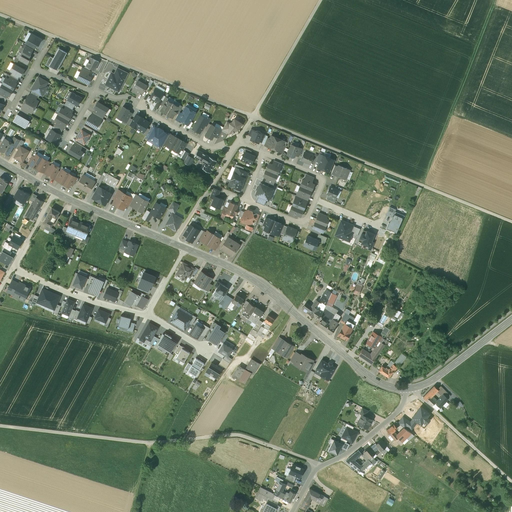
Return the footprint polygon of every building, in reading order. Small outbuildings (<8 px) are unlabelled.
[(41,40),(31,34),(25,44),(34,49),(37,44),(38,45),(41,40)] [(25,45),(23,44),(19,51),(21,53),(22,51),(30,55),(33,50),(25,45)] [(50,56),(45,65),(52,68),(52,67),(57,70),(65,57),(64,57),(67,52),(58,47),(55,52),(56,53),(53,58),(50,56)] [(30,55),(22,51),(21,53),(20,55),(21,56),(21,55),(29,59),(31,55),(30,55)] [(29,59),(21,55),(21,56),(19,60),(27,64),(30,60),(29,59)] [(99,62),(90,57),(86,66),(91,68),(95,70),(99,62)] [(24,70),(14,64),(10,70),(13,72),(20,76),(24,70)] [(114,74),(125,79),(128,73),(117,68),(114,74)] [(13,72),(10,76),(17,80),(20,76),(13,72)] [(88,75),(80,72),(77,78),(88,84),(91,77),(88,75)] [(125,79),(114,74),(111,72),(105,85),(118,92),(125,79)] [(38,77),(31,90),(32,90),(40,95),(42,92),(43,93),(46,89),(44,88),(48,82),(38,77)] [(8,79),(6,78),(2,84),(13,90),(16,84),(15,83),(8,79)] [(147,86),(138,80),(134,87),(140,91),(143,92),(147,86)] [(13,90),(2,84),(0,87),(0,90),(0,91),(8,95),(9,96),(13,90)] [(163,93),(155,88),(150,97),(158,101),(160,99),(163,93)] [(81,98),(72,92),(68,100),(75,104),(77,105),(81,98)] [(29,96),(28,95),(25,101),(35,107),(38,101),(35,99),(29,96)] [(75,104),(68,100),(64,105),(66,106),(73,110),(72,109),(75,104)] [(167,100),(163,106),(161,109),(164,111),(165,113),(167,114),(173,103),(167,100)] [(35,107),(25,101),(21,107),(22,108),(28,111),(31,113),(35,107)] [(108,108),(98,102),(94,108),(95,109),(104,114),(108,108)] [(178,107),(173,103),(167,114),(168,115),(170,114),(173,116),(175,112),(179,107),(178,107)] [(123,106),(117,117),(123,120),(128,111),(129,110),(123,106)] [(195,113),(190,110),(191,109),(186,107),(182,113),(181,115),(184,117),(182,121),(188,125),(195,113)] [(64,110),(61,108),(58,114),(68,120),(72,114),(71,114),(64,110)] [(104,114),(95,109),(93,113),(102,118),(104,114)] [(21,111),(18,115),(26,119),(28,115),(27,114),(21,111)] [(128,111),(123,120),(127,123),(126,124),(130,118),(132,114),(128,111)] [(182,113),(179,112),(178,114),(175,119),(181,122),(182,121),(184,117),(181,115),(182,113)] [(102,118),(93,113),(90,117),(99,122),(102,118)] [(18,115),(17,114),(14,121),(25,127),(29,120),(26,119),(18,115)] [(68,120),(58,114),(54,120),(56,121),(64,126),(65,126),(68,120)] [(143,118),(136,114),(133,120),(130,125),(131,125),(143,132),(146,127),(149,122),(143,119),(143,118)] [(200,115),(193,129),(199,133),(204,125),(207,119),(200,115)] [(99,122),(90,117),(89,116),(85,123),(96,129),(99,122)] [(242,123),(234,119),(232,122),(230,123),(229,128),(229,133),(238,129),(242,123)] [(64,126),(56,121),(53,127),(61,131),(64,126)] [(146,136),(145,137),(148,139),(155,127),(155,126),(152,124),(149,129),(146,136)] [(218,128),(211,124),(205,135),(211,139),(213,135),(218,128)] [(92,130),(84,125),(82,130),(90,134),(92,130)] [(155,127),(148,139),(153,142),(161,129),(159,128),(158,128),(155,127)] [(222,130),(218,128),(213,135),(217,138),(222,130)] [(60,134),(52,129),(49,134),(48,134),(49,140),(51,139),(56,142),(60,134)] [(82,130),(81,129),(79,133),(78,135),(76,139),(84,144),(90,134),(82,130)] [(161,129),(153,142),(159,146),(166,133),(163,131),(163,130),(161,129)] [(260,132),(257,131),(256,131),(254,131),(252,136),(251,139),(258,143),(259,141),(262,134),(261,133),(260,132)] [(166,133),(159,146),(162,147),(164,144),(169,134),(166,132),(166,133)] [(169,134),(164,144),(167,146),(172,136),(170,134),(169,134)] [(178,139),(173,135),(172,136),(167,146),(172,149),(178,139)] [(278,138),(271,135),(270,138),(267,145),(267,146),(273,149),(278,138)] [(20,141),(14,138),(12,141),(13,142),(12,144),(13,145),(13,146),(16,148),(19,142),(20,141)] [(278,138),(273,149),(280,152),(280,150),(283,144),(284,141),(278,138)] [(11,143),(4,139),(0,147),(0,149),(3,152),(7,155),(10,150),(11,150),(13,146),(13,145),(12,144),(13,142),(12,141),(11,143)] [(184,142),(178,139),(172,149),(178,152),(180,149),(184,142)] [(73,146),(80,150),(83,146),(76,142),(73,146)] [(298,147),(291,144),(287,155),(293,157),(294,156),(295,155),(298,147)] [(21,146),(20,146),(18,150),(14,157),(22,162),(29,151),(21,146)] [(80,150),(73,146),(72,146),(68,152),(79,158),(83,152),(80,150)] [(216,161),(209,156),(209,157),(207,156),(198,150),(194,156),(205,163),(204,165),(203,165),(202,167),(202,168),(209,173),(216,161)] [(250,154),(245,152),(245,153),(244,156),(243,156),(241,160),(251,164),(254,156),(250,154)] [(313,156),(304,152),(301,160),(310,164),(313,156)] [(30,164),(30,165),(36,168),(42,158),(36,155),(34,157),(30,164)] [(334,160),(323,155),(320,162),(317,167),(329,172),(334,160)] [(42,158),(36,168),(41,171),(42,171),(46,164),(47,161),(42,158)] [(58,167),(53,164),(51,167),(47,174),(52,178),(53,177),(57,170),(58,167)] [(272,165),(269,164),(268,164),(266,170),(277,174),(279,168),(272,165)] [(350,170),(338,165),(338,167),(335,174),(343,178),(346,179),(350,170)] [(242,170),(235,168),(233,173),(244,178),(245,178),(248,173),(242,170)] [(58,180),(57,181),(63,184),(69,173),(63,170),(62,173),(58,180)] [(277,174),(266,170),(263,175),(264,176),(267,178),(274,181),(274,180),(277,174)] [(69,173),(63,184),(69,187),(70,184),(75,177),(69,173)] [(119,180),(106,173),(104,175),(102,180),(115,187),(119,180)] [(244,178),(233,173),(231,179),(236,182),(242,184),(244,178)] [(314,177),(307,174),(304,180),(311,183),(314,177)] [(86,177),(83,175),(76,186),(82,189),(88,179),(85,178),(86,177)] [(9,181),(0,177),(0,191),(2,193),(9,181)] [(90,181),(88,179),(82,189),(88,193),(94,181),(91,180),(90,181)] [(247,179),(242,191),(237,189),(236,191),(240,193),(241,191),(244,192),(246,186),(245,185),(246,182),(248,182),(249,180),(247,179)] [(304,180),(303,179),(300,186),(311,190),(314,184),(311,183),(304,180)] [(242,184),(236,182),(233,187),(240,190),(243,184),(242,184)] [(267,186),(260,183),(255,194),(258,195),(267,199),(268,200),(273,189),(267,186)] [(311,190),(300,186),(297,192),(300,193),(308,197),(311,190)] [(338,190),(330,186),(326,194),(328,194),(335,198),(336,197),(338,190)] [(110,193),(98,187),(92,198),(98,201),(99,201),(105,204),(110,195),(110,194),(110,193)] [(220,191),(213,188),(210,197),(214,198),(215,196),(217,197),(220,191)] [(117,196),(113,203),(118,207),(126,193),(121,190),(117,196)] [(29,195),(22,191),(17,199),(24,203),(29,195)] [(126,193),(118,207),(123,209),(124,208),(127,202),(130,196),(126,193)] [(33,194),(29,200),(33,202),(34,202),(36,198),(37,198),(37,196),(33,194)] [(139,196),(136,194),(133,198),(130,204),(134,205),(134,206),(139,196)] [(267,199),(258,195),(256,202),(264,205),(267,199)] [(140,197),(139,196),(134,206),(134,205),(133,207),(142,212),(148,201),(140,197)] [(217,197),(215,196),(214,198),(211,205),(220,208),(223,200),(217,197)] [(37,198),(36,198),(34,202),(33,202),(32,204),(31,205),(38,210),(43,202),(37,198)] [(297,200),(295,199),(292,205),(303,210),(306,203),(305,203),(297,200)] [(179,205),(172,201),(168,209),(174,213),(179,205)] [(165,208),(156,202),(150,212),(150,213),(152,214),(160,218),(165,208)] [(237,205),(230,202),(227,208),(226,212),(233,215),(235,215),(237,210),(236,209),(237,205)] [(38,210),(31,205),(27,213),(34,217),(38,210)] [(303,210),(292,205),(289,212),(298,215),(300,216),(303,210)] [(59,212),(52,207),(48,214),(52,216),(56,218),(57,216),(59,212)] [(386,215),(392,218),(392,216),(391,216),(393,211),(395,212),(396,209),(390,207),(386,215)] [(150,212),(147,210),(142,218),(148,221),(152,215),(151,215),(152,214),(150,213),(150,212)] [(252,212),(250,211),(243,213),(242,215),(243,217),(241,217),(242,222),(245,222),(248,223),(250,223),(251,222),(253,222),(252,219),(253,218),(254,218),(253,215),(252,212)] [(405,216),(395,212),(393,211),(391,216),(392,216),(392,218),(390,223),(388,227),(391,228),(390,230),(391,230),(396,232),(402,220),(403,220),(405,216)] [(178,217),(172,213),(166,225),(172,228),(172,230),(174,231),(176,230),(182,219),(178,217)] [(318,215),(315,221),(325,226),(328,219),(326,219),(318,215)] [(56,218),(52,216),(50,221),(46,218),(43,223),(46,226),(50,228),(56,218)] [(81,222),(71,218),(67,228),(66,231),(67,231),(68,231),(68,230),(72,232),(72,231),(76,232),(81,222)] [(275,221),(268,218),(268,219),(265,226),(264,229),(270,232),(275,221)] [(353,225),(341,220),(335,235),(349,241),(352,235),(350,233),(353,225)] [(281,224),(275,221),(270,232),(277,235),(281,224)] [(325,226),(315,221),(312,228),(313,228),(321,231),(323,232),(325,226)] [(81,222),(76,232),(80,234),(80,235),(83,237),(85,238),(86,236),(90,226),(81,222)] [(200,230),(190,225),(184,235),(187,237),(186,239),(192,242),(196,237),(200,230)] [(357,236),(360,229),(353,225),(350,233),(352,235),(357,236)] [(50,228),(46,226),(43,231),(48,234),(50,231),(53,233),(55,230),(50,228)] [(296,230),(288,226),(284,235),(283,238),(291,242),(292,241),(293,241),(294,239),(293,237),(296,230)] [(72,232),(68,230),(68,231),(67,231),(65,236),(73,239),(75,234),(71,232),(72,232)] [(214,234),(207,230),(206,232),(201,240),(207,244),(214,234)] [(374,234),(364,230),(359,241),(362,243),(369,246),(371,241),(374,234)] [(232,234),(228,231),(223,238),(226,240),(227,237),(229,238),(232,234)] [(220,238),(214,234),(207,244),(213,248),(214,248),(218,240),(220,238)] [(320,234),(318,234),(316,239),(318,240),(324,243),(327,237),(320,234)] [(23,240),(14,235),(9,244),(13,246),(18,249),(23,240)] [(83,237),(81,242),(87,244),(89,237),(86,236),(85,238),(83,237)] [(314,239),(311,238),(311,237),(307,236),(304,245),(314,249),(318,240),(316,239),(315,239),(314,239)] [(229,238),(227,237),(226,240),(220,249),(226,252),(233,242),(230,240),(231,239),(229,238)] [(128,242),(122,240),(119,247),(125,250),(128,242)] [(138,244),(129,241),(128,242),(125,250),(124,251),(130,253),(130,252),(134,253),(138,244)] [(10,251),(13,246),(9,244),(5,242),(2,247),(4,248),(10,251)] [(235,244),(233,242),(226,252),(232,256),(238,247),(239,245),(238,244),(236,242),(235,244)] [(0,255),(0,260),(9,265),(13,258),(9,256),(2,252),(0,255)] [(373,253),(366,266),(371,268),(377,255),(373,253)] [(194,268),(183,262),(176,274),(185,280),(188,274),(191,276),(195,269),(194,268)] [(195,269),(191,276),(194,278),(199,269),(195,267),(194,268),(195,269)] [(212,278),(201,271),(194,282),(205,289),(208,283),(212,278)] [(140,282),(150,286),(151,286),(155,277),(144,272),(140,282)] [(86,277),(78,274),(73,284),(82,288),(82,286),(86,278),(86,277)] [(103,281),(95,278),(92,285),(89,291),(97,294),(101,286),(103,281)] [(14,293),(19,283),(12,280),(7,291),(13,295),(14,293)] [(19,283),(14,293),(19,295),(18,298),(24,301),(30,288),(19,282),(19,283)] [(150,286),(140,282),(138,288),(148,292),(150,286)] [(218,298),(221,293),(224,295),(228,288),(217,282),(215,285),(218,287),(213,294),(218,298)] [(362,287),(357,285),(353,294),(358,296),(362,287)] [(118,292),(108,288),(104,297),(114,301),(116,298),(118,292)] [(45,306),(51,292),(42,289),(39,297),(36,302),(45,306)] [(321,295),(328,300),(331,294),(331,292),(326,289),(321,295)] [(51,292),(45,306),(50,308),(54,310),(56,304),(60,296),(51,292)] [(136,295),(131,292),(126,302),(131,305),(132,304),(137,307),(137,306),(142,297),(140,296),(137,294),(136,295)] [(226,294),(221,300),(221,304),(219,306),(222,308),(224,303),(227,300),(229,297),(226,294)] [(243,299),(236,294),(231,301),(235,304),(239,306),(243,299)] [(326,305),(325,306),(331,308),(336,297),(331,294),(328,300),(326,305)] [(321,295),(318,300),(320,301),(326,305),(328,300),(321,295)] [(142,297),(137,306),(143,309),(148,299),(144,297),(142,296),(142,297)] [(75,302),(68,299),(66,302),(64,307),(62,313),(69,316),(72,309),(75,302)] [(310,307),(307,312),(314,316),(319,310),(315,307),(319,302),(318,301),(316,299),(310,307)] [(231,302),(227,300),(224,303),(222,308),(225,310),(228,306),(229,306),(231,302)] [(256,307),(249,303),(246,307),(244,310),(251,314),(256,307)] [(310,307),(305,303),(301,308),(307,312),(310,307)] [(61,306),(56,304),(54,310),(50,308),(49,310),(58,314),(61,306)] [(80,312),(78,318),(86,321),(89,316),(92,308),(83,305),(80,312)] [(325,306),(324,308),(332,313),(335,315),(337,312),(331,308),(325,306)] [(256,307),(251,314),(244,310),(239,317),(247,321),(251,324),(254,326),(258,319),(263,312),(256,307)] [(324,308),(322,312),(322,314),(328,317),(329,318),(332,313),(324,308)] [(109,314),(99,309),(95,318),(106,322),(108,317),(109,314)] [(185,314),(178,310),(175,315),(171,322),(178,326),(185,314)] [(319,310),(314,316),(314,317),(319,321),(322,317),(321,317),(321,316),(322,314),(322,312),(319,310)] [(335,315),(332,313),(329,318),(336,322),(339,317),(335,315)] [(185,314),(178,326),(185,330),(189,323),(192,318),(185,314)] [(131,318),(121,315),(118,326),(127,328),(128,329),(130,322),(131,318)] [(274,319),(268,315),(264,321),(270,325),(274,319)] [(329,318),(328,317),(326,320),(322,317),(319,321),(317,324),(330,334),(336,323),(336,322),(329,318)] [(254,326),(245,340),(251,344),(258,333),(257,332),(263,322),(258,319),(254,326)] [(352,323),(346,320),(344,324),(348,327),(352,328),(354,324),(352,323)] [(263,322),(257,332),(258,333),(263,336),(270,325),(264,321),(263,322)] [(130,322),(128,329),(127,328),(126,331),(133,333),(135,323),(130,322)] [(212,331),(217,324),(214,322),(210,328),(209,329),(212,331)] [(158,328),(149,323),(139,340),(144,343),(146,339),(150,341),(153,336),(158,328)] [(201,327),(196,324),(190,333),(197,338),(201,333),(203,329),(201,327)] [(203,329),(201,333),(205,336),(209,329),(210,328),(203,324),(201,327),(203,329)] [(217,324),(212,331),(208,338),(216,343),(223,332),(218,329),(220,326),(217,324)] [(348,327),(344,324),(338,336),(345,340),(349,333),(346,331),(348,327)] [(385,326),(379,336),(384,339),(390,329),(385,326)] [(373,332),(366,342),(369,344),(371,345),(375,339),(376,338),(377,335),(373,332)] [(171,337),(165,333),(165,334),(163,333),(159,339),(161,340),(159,343),(160,344),(159,346),(164,349),(171,353),(177,342),(171,338),(171,337)] [(281,340),(278,338),(272,347),(275,349),(281,340)] [(287,343),(281,340),(275,349),(283,353),(282,355),(286,357),(293,345),(288,342),(287,343)] [(381,342),(378,348),(375,346),(375,347),(375,348),(375,347),(381,351),(385,345),(381,342)] [(232,349),(223,343),(219,351),(226,355),(228,357),(232,349)] [(370,354),(362,349),(358,355),(372,364),(381,351),(375,347),(375,348),(370,354)] [(190,353),(182,348),(178,354),(176,357),(180,360),(184,362),(190,353)] [(307,359),(299,354),(299,355),(296,360),(295,360),(293,364),(300,368),(301,366),(308,370),(313,360),(308,358),(307,359)] [(395,362),(400,366),(406,357),(401,354),(395,362)] [(204,364),(196,358),(191,365),(188,371),(196,376),(204,364)] [(223,359),(219,364),(223,367),(226,368),(229,363),(223,359)] [(260,364),(251,359),(245,369),(250,373),(254,375),(260,364)] [(328,364),(322,360),(317,368),(323,372),(320,376),(328,380),(335,368),(332,366),(332,365),(329,363),(328,364)] [(216,379),(222,369),(223,367),(219,364),(217,366),(211,363),(206,371),(211,374),(210,376),(216,379)] [(245,369),(239,366),(233,376),(244,383),(250,373),(245,369)] [(387,371),(384,369),(381,373),(388,377),(395,370),(391,367),(387,371)] [(434,386),(423,397),(426,401),(430,397),(431,396),(438,389),(434,386)] [(450,396),(440,386),(438,389),(438,390),(443,395),(443,394),(448,399),(450,396)] [(436,402),(435,403),(440,408),(448,399),(443,394),(443,395),(441,396),(437,401),(436,402)] [(430,397),(426,401),(432,406),(435,403),(436,402),(430,397)] [(220,412),(223,406),(217,404),(215,410),(220,412)] [(417,422),(421,425),(423,421),(427,424),(430,420),(427,417),(429,414),(421,407),(412,418),(413,419),(417,422)] [(372,420),(366,417),(369,411),(362,408),(359,414),(362,415),(359,421),(361,422),(359,425),(360,427),(362,428),(364,428),(368,429),(372,420)] [(403,417),(398,424),(404,428),(406,426),(411,430),(417,422),(413,419),(410,423),(403,417)] [(394,424),(386,430),(393,438),(396,435),(393,432),(397,429),(394,424)] [(347,427),(342,437),(347,440),(352,443),(358,432),(352,430),(347,427)] [(396,435),(393,438),(394,439),(395,440),(398,438),(400,440),(409,432),(404,428),(396,435)] [(409,432),(400,440),(404,445),(411,439),(414,443),(419,439),(409,432)] [(328,450),(337,454),(341,447),(342,445),(340,444),(331,439),(329,443),(331,444),(328,450)] [(346,443),(341,440),(340,444),(342,445),(341,447),(346,450),(349,444),(346,443)] [(386,446),(381,440),(376,444),(375,444),(381,451),(384,448),(386,446)] [(374,452),(370,447),(364,453),(369,458),(374,454),(375,453),(374,452)] [(358,450),(346,461),(352,466),(356,463),(353,460),(358,456),(360,454),(358,450)] [(361,469),(359,472),(364,477),(375,467),(373,464),(376,462),(373,459),(370,462),(371,463),(364,468),(363,469),(361,469)] [(366,460),(361,465),(364,468),(371,463),(370,462),(368,459),(366,460)] [(304,469),(293,465),(289,473),(296,476),(297,475),(301,476),(304,469)] [(294,482),(296,476),(289,473),(288,476),(287,475),(286,478),(294,482)] [(272,479),(277,482),(284,485),(291,489),(292,486),(273,476),(272,479)] [(275,487),(272,493),(274,494),(275,494),(278,489),(281,491),(284,485),(277,482),(277,483),(274,481),(271,485),(275,487)] [(272,493),(260,487),(255,497),(262,501),(263,499),(267,501),(268,500),(271,501),(274,494),(272,493)] [(319,494),(309,488),(305,496),(304,499),(308,502),(310,498),(316,501),(317,499),(319,494)] [(288,496),(286,500),(290,502),(292,498),(293,497),(293,496),(295,493),(290,490),(288,496)] [(275,494),(274,494),(271,501),(277,504),(280,497),(279,496),(275,494)] [(271,501),(268,500),(267,501),(264,507),(265,508),(262,511),(273,511),(275,509),(278,511),(280,506),(277,504),(271,501)]
